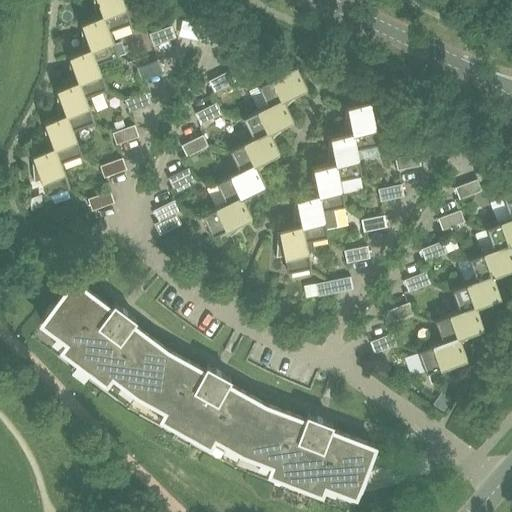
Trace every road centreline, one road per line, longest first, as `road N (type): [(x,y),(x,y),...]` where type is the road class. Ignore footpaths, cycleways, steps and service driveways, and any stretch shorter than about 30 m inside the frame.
road 1 (residential): [(343,369),(455,156),(447,147),(433,152),(324,358)]
road 2 (residential): [(138,233),(125,202),(169,81),(191,35),(209,37),(213,61)]
road 3 (residential): [(324,358),(180,283),(138,233)]
road 4 (tertiary): [(511,88),(323,0)]
road 5 (residential): [(503,480),(343,369)]
road 6 (residential): [(213,61),(138,233)]
